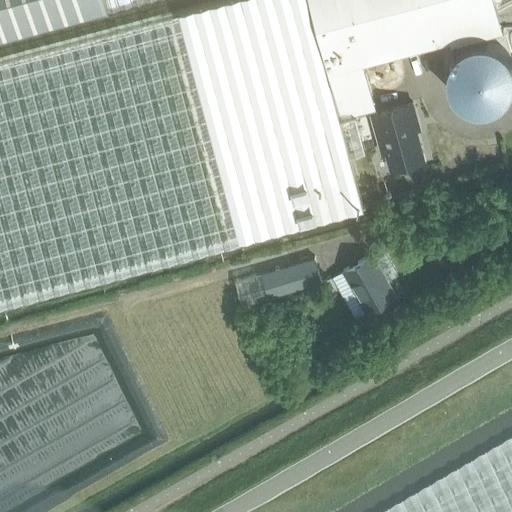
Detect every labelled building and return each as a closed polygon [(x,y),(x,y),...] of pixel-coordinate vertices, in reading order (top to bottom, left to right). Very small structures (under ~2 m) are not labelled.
[(0,303),(361,207),(363,206),(349,153),(308,0),(218,0),(0,58),(0,303)] [(102,0),(0,0),(0,39),(36,29),(105,10),(102,0)] [(102,0),(105,10),(143,0),(102,0)] [(308,0),(349,153),(364,149),(355,113),(375,107),(363,61),(450,38),(451,42),(503,29),(495,0),(308,0)] [(389,167),(423,157),(412,119),(416,118),(412,102),(371,114),(382,153),(385,152),(389,167)] [(365,311),(394,295),(371,254),(342,270),(365,311)] [(319,281),(313,257),(235,280),(242,304),(319,281)] [(511,511),(511,449),(403,511),(511,511)]
